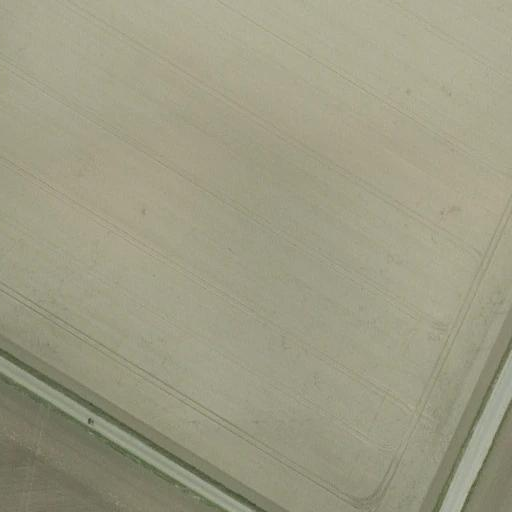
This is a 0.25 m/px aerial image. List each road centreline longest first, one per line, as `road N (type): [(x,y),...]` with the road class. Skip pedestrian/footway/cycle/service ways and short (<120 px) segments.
road 1 (unclassified): [(0,362),(244,511)]
road 2 (unclassified): [(511,377),(451,511)]
